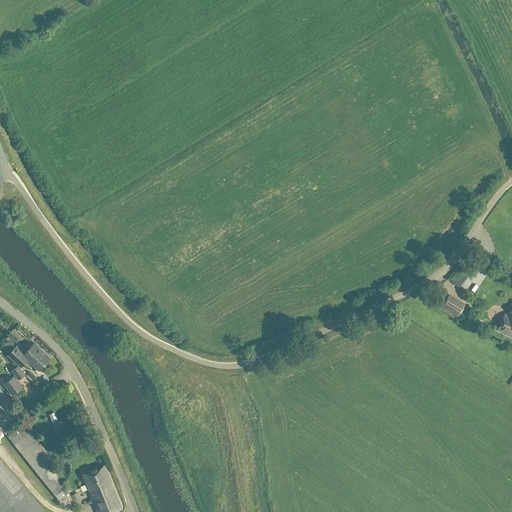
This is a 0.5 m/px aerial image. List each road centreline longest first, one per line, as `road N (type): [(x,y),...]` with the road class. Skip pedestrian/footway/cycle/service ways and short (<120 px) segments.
road 1 (unclassified): [(511,180),(433,277),(263,358),(226,365),(163,345),(124,318),(6,169)]
road 2 (unclassified): [(135,511),(65,359),(0,302)]
road 3 (track): [(243,511),(225,404),(214,384),(158,342)]
